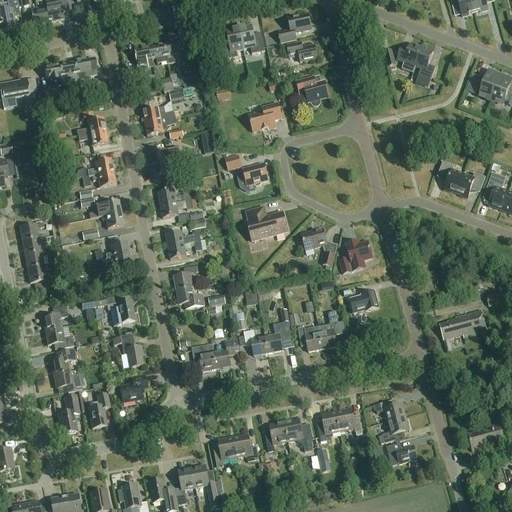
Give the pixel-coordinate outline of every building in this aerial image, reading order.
[(6,0),(9,12),(0,13),(2,21),(0,21),(0,28),(1,33),(18,30),(15,17),(20,16),(16,0),(6,0)] [(450,0),(452,9),(459,7),(462,19),(468,17),(468,16),(474,14),(470,0),(450,0)] [(470,0),(474,14),(481,12),(481,14),(487,12),(486,6),(484,0),(470,0)] [(45,8),(46,13),(48,24),(64,21),(61,5),(45,8)] [(35,27),(48,24),(46,13),(38,15),(37,9),(31,11),(35,27)] [(295,35),(311,32),(308,16),(287,20),(290,32),(278,35),(280,45),(296,42),(295,35)] [(239,30),(243,51),(250,49),(252,56),(265,53),(262,39),(254,41),(251,28),(239,30)] [(236,52),(243,51),(239,30),(226,33),(229,46),(221,47),(224,62),(237,59),(236,52)] [(179,45),(164,48),(166,59),(167,63),(168,66),(175,64),(174,57),(181,55),(179,45)] [(300,64),(317,61),(315,48),(302,51),(301,45),(287,48),(289,60),(299,58),(300,64)] [(415,68),(422,50),(411,45),(409,51),(402,48),(397,62),(415,68)] [(150,51),(152,61),(156,60),(157,65),(167,63),(166,59),(164,48),(150,51)] [(271,59),(280,57),(278,49),(269,51),(271,59)] [(433,54),(422,50),(415,68),(420,71),(418,77),(431,82),(435,69),(428,67),(433,54)] [(143,63),(152,61),(150,51),(134,54),(137,71),(144,69),(143,63)] [(384,54),(388,68),(395,67),(391,52),(384,54)] [(74,64),(76,76),(84,74),(85,80),(98,77),(94,60),(74,64)] [(61,78),(67,77),(68,83),(76,82),(75,76),(76,76),(74,64),(59,67),(61,78)] [(184,76),(191,75),(189,64),(182,65),(184,76)] [(46,81),(47,81),(49,88),(63,86),(61,78),(59,67),(44,70),(46,81)] [(229,67),(223,69),(226,82),(232,81),(229,67)] [(481,77),(476,92),(481,94),(480,97),(492,101),(500,79),(489,74),(487,79),(481,77)] [(155,78),(144,80),(146,92),(158,90),(155,78)] [(500,79),(492,101),(503,105),(504,102),(510,104),(509,107),(511,108),(511,88),(509,87),(511,83),(500,79)] [(3,102),(29,97),(26,80),(21,81),(21,83),(0,87),(3,102)] [(319,102),(329,99),(324,83),(311,87),(309,80),(296,84),(298,91),(304,90),(308,105),(311,104),(311,105),(312,107),(313,108),(315,109),(317,108),(318,108),(319,106),(320,105),(320,103),(319,102)] [(92,93),(99,92),(97,81),(90,82),(92,93)] [(171,82),(171,81),(161,83),(164,96),(174,94),(171,82)] [(270,94),(279,92),(276,82),(268,85),(270,94)] [(39,90),(42,108),(51,106),(48,89),(39,90)] [(215,91),(218,104),(231,101),(228,89),(215,91)] [(171,97),(173,103),(185,101),(184,95),(171,97)] [(274,123),(281,121),(277,105),(262,110),(263,114),(248,118),(253,134),(267,130),(268,132),(276,129),(274,123)] [(146,113),(142,114),(144,127),(160,124),(168,122),(173,121),(175,121),(174,113),(169,114),(165,115),(164,112),(164,109),(159,110),(146,113)] [(89,131),(77,134),(78,139),(90,137),(106,134),(103,121),(88,124),(89,131)] [(160,124),(144,127),(147,139),(163,136),(166,135),(168,132),(167,129),(171,128),(171,127),(176,126),(175,121),(173,121),(168,122),(160,124)] [(31,125),(33,139),(40,138),(39,134),(41,134),(39,124),(31,125)] [(169,134),(171,141),(184,138),(182,131),(169,134)] [(54,144),(59,143),(59,142),(66,140),(64,133),(57,135),(58,137),(52,138),(54,144)] [(90,137),(78,139),(80,145),(91,143),(92,149),(108,146),(106,134),(90,137)] [(210,136),(202,138),(206,157),(214,155),(210,136)] [(0,148),(0,151),(1,157),(12,155),(11,147),(0,148)] [(154,154),(150,155),(152,167),(168,164),(177,162),(184,161),(183,155),(170,150),(166,151),(154,154)] [(238,157),(225,161),(228,173),(242,170),(238,157)] [(96,171),(87,172),(89,179),(92,178),(97,177),(113,174),(111,161),(95,164),(96,171)] [(451,193),(457,195),(464,176),(452,172),(454,167),(443,163),(437,179),(444,181),(447,184),(444,192),(450,194),(451,193)] [(168,164),(152,167),(155,180),(171,177),(168,164)] [(261,185),(268,183),(264,166),(242,172),(247,188),(254,186),(254,187),(256,188),(260,187),(261,185)] [(82,180),(89,179),(87,170),(80,171),(82,180)] [(97,177),(92,178),(93,184),(99,183),(100,190),(116,187),(113,174),(97,177)] [(464,176),(457,195),(461,197),(461,198),(467,200),(470,193),(474,192),(480,194),(485,179),(474,175),(473,180),(464,176)] [(488,207),(502,212),(509,193),(502,191),(506,180),(492,175),(486,191),(493,193),(488,207)] [(89,179),(82,180),(84,189),(90,188),(89,179)] [(190,182),(191,189),(199,187),(197,180),(190,182)] [(79,195),(80,202),(92,199),(91,192),(79,195)] [(160,208),(177,205),(174,192),(158,196),(160,208)] [(185,203),(192,202),(190,193),(184,194),(185,203)] [(511,194),(509,193),(502,212),(511,215),(511,194)] [(93,201),(80,203),(81,210),(94,208),(93,201)] [(103,205),(105,218),(121,215),(118,202),(103,205)] [(193,211),(192,202),(160,208),(163,221),(179,218),(177,210),(182,209),(181,206),(186,205),(187,212),(193,211)] [(99,209),(91,210),(92,219),(87,220),(88,230),(101,228),(99,209)] [(252,244),(287,234),(282,215),(266,219),(264,209),(246,214),(248,224),(247,224),(252,244)] [(201,214),(189,216),(190,224),(202,221),(201,214)] [(121,215),(105,218),(108,231),(124,228),(121,215)] [(205,222),(189,225),(190,232),(206,229),(205,222)] [(19,230),(22,244),(38,241),(36,231),(44,230),(43,225),(19,230)] [(305,253),(327,247),(323,231),(301,237),(305,253)] [(82,235),(83,243),(99,240),(97,232),(82,235)] [(182,234),(166,237),(168,250),(184,246),(194,245),(201,243),(199,234),(193,235),(193,237),(183,239),(182,234)] [(38,241),(22,244),(25,258),(41,255),(41,254),(39,245),(47,244),(46,239),(40,240),(38,241)] [(201,243),(194,245),(195,248),(196,253),(203,252),(201,243)] [(363,262),(372,260),(368,244),(359,246),(358,243),(346,246),(350,260),(339,263),(343,276),(365,270),(363,262)] [(111,247),(112,255),(106,256),(107,261),(113,260),(129,257),(127,244),(111,247)] [(184,246),(168,250),(171,262),(187,259),(185,251),(184,246)] [(103,262),(101,252),(95,254),(96,263),(103,262)] [(25,258),(27,272),(44,269),(44,268),(42,259),(49,257),(48,253),(41,254),(41,255),(25,258)] [(332,269),(335,257),(325,255),(322,266),(332,269)] [(132,270),(129,257),(113,260),(116,273),(132,270)] [(103,262),(96,263),(98,272),(104,271),(103,262)] [(59,265),(52,267),(54,276),(61,275),(59,265)] [(44,273),(52,271),(51,267),(44,268),(44,269),(27,272),(30,286),(46,283),(44,273)] [(174,280),(177,294),(194,290),(191,277),(199,275),(198,269),(185,271),(186,277),(174,280)] [(47,285),(35,287),(36,294),(49,291),(47,285)] [(480,285),(474,289),(473,290),(477,295),(484,290),(480,285)] [(179,307),(185,306),(186,313),(205,309),(203,295),(195,296),(194,290),(177,294),(179,307)] [(511,301),(509,292),(486,298),(489,309),(511,302),(511,301)] [(366,314),(373,312),(380,311),(375,293),(361,297),(366,314)] [(246,298),(247,308),(258,306),(256,296),(246,298)] [(224,297),(208,300),(210,309),(226,306),(224,297)] [(94,309),(107,307),(105,299),(92,302),(94,309)] [(83,311),(94,309),(92,302),(82,304),(83,311)] [(113,312),(110,312),(114,329),(120,327),(135,324),(131,302),(112,306),(113,312)] [(43,319),(46,333),(62,330),(61,320),(69,319),(67,309),(53,311),(54,317),(43,319)] [(215,309),(207,311),(208,318),(217,316),(215,309)] [(281,313),(283,325),(289,324),(287,312),(281,313)] [(318,329),(323,353),(336,350),(334,339),(347,336),(344,323),(338,324),(336,313),(328,315),(330,326),(318,329)] [(461,342),(488,335),(482,314),(457,321),(458,322),(448,324),(448,326),(440,328),(445,345),(461,340),(461,342)] [(237,316),(234,317),(235,320),(235,324),(244,322),(243,315),(237,316)] [(289,318),(291,330),(299,328),(297,316),(289,318)] [(235,324),(237,334),(246,332),(244,322),(235,324)] [(275,337),(265,339),(268,356),(282,354),(281,344),(293,341),(290,325),(273,328),(275,337)] [(323,353),(318,329),(305,331),(299,332),(301,345),(307,344),(309,355),(323,353)] [(61,350),(74,348),(72,338),(64,339),(62,330),(46,333),(48,346),(59,344),(61,350)] [(254,333),(243,335),(246,349),(252,348),(254,359),(268,356),(265,339),(255,341),(254,333)] [(227,351),(213,354),(216,372),(230,370),(228,359),(240,357),(237,341),(225,343),(227,351)] [(133,344),(121,347),(123,357),(126,356),(129,371),(143,368),(141,355),(143,355),(142,349),(135,350),(133,344)] [(201,347),(192,349),(193,351),(194,358),(196,366),(201,365),(203,375),(216,372),(213,354),(203,356),(203,354),(202,349),(201,347)] [(77,362),(75,352),(55,356),(56,361),(51,362),(54,376),(71,373),(69,364),(77,362)] [(68,394),(74,393),(82,391),(82,388),(85,387),(84,382),(80,383),(80,381),(72,382),(71,373),(54,376),(56,390),(67,389),(68,394)] [(141,391),(149,390),(147,378),(132,381),(133,388),(120,390),(123,405),(143,402),(141,391)] [(99,404),(89,406),(90,410),(94,431),(108,428),(104,411),(110,410),(108,396),(98,398),(99,404)] [(65,407),(67,407),(68,415),(58,416),(62,437),(77,434),(74,418),(80,416),(77,397),(64,399),(65,407)] [(489,407),(490,413),(505,409),(504,404),(489,407)] [(384,415),(387,425),(406,420),(403,406),(389,410),(388,405),(375,408),(378,417),(384,415)] [(337,415),(341,436),(356,433),(357,438),(364,437),(360,419),(354,420),(352,412),(337,415)] [(328,439),(341,436),(337,415),(321,418),(323,425),(318,426),(322,446),(329,444),(328,439)] [(387,425),(390,437),(378,440),(381,448),(399,443),(397,437),(410,433),(406,420),(387,425)] [(289,446),(296,444),(304,449),(305,454),(312,453),(306,426),(301,428),(299,422),(285,425),(289,446)] [(269,429),(271,433),(264,435),(268,456),(275,455),(274,449),(289,446),(285,425),(269,429)] [(474,454),(506,445),(501,426),(483,431),(484,434),(470,438),(474,454)] [(238,461),(247,459),(248,464),(252,463),(252,464),(259,463),(257,450),(250,451),(248,438),(234,440),(238,461)] [(222,464),(238,461),(234,440),(218,443),(220,456),(214,457),(217,470),(223,469),(222,464)] [(0,472),(15,470),(11,448),(4,450),(3,445),(0,445),(0,472)] [(400,445),(386,449),(391,469),(417,462),(414,449),(402,452),(400,445)] [(381,449),(373,451),(380,474),(388,472),(381,449)] [(320,465),(329,464),(326,452),(317,453),(320,465)] [(267,467),(269,477),(277,475),(275,465),(267,467)] [(218,500),(215,484),(210,485),(206,468),(192,471),(196,490),(206,488),(209,502),(210,510),(219,508),(218,501),(218,500)] [(185,492),(196,490),(192,471),(178,474),(181,490),(176,492),(179,509),(188,507),(185,492)] [(167,511),(177,511),(175,496),(169,497),(166,482),(150,485),(154,506),(166,504),(167,511)] [(215,484),(218,500),(224,499),(221,482),(215,484)] [(149,511),(148,505),(142,506),(139,487),(123,490),(123,492),(118,493),(120,505),(125,504),(126,511),(138,510),(138,511),(149,511)] [(110,511),(107,492),(91,495),(93,511),(110,511)] [(71,498),(65,499),(67,511),(81,511),(79,497),(71,499),(71,498)] [(67,511),(65,499),(59,500),(59,501),(51,502),(52,511),(67,511)]
